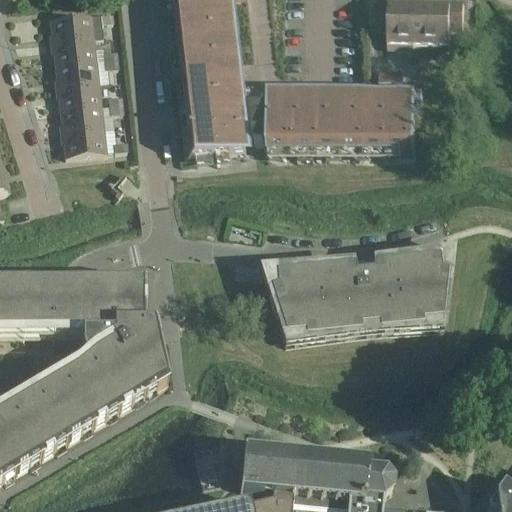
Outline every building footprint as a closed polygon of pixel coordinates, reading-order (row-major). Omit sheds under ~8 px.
[(180,34),(232,28),(228,0),(214,0),(177,4),(180,34)] [(376,35),(388,36),(388,54),(413,55),(413,50),(414,50),(415,5),(389,4),(377,4),(376,35)] [(415,5),(414,50),(424,50),(440,50),(440,56),(449,56),(450,36),(463,36),(464,7),(451,6),(417,5),(415,5)] [(111,20),(49,27),(52,50),(92,45),(93,45),(102,44),(100,30),(112,28),(111,20)] [(184,65),(235,59),(232,28),(180,34),(184,65)] [(92,45),(52,50),(55,73),(95,68),(94,56),(93,45),(92,45)] [(103,67),(116,65),(115,57),(102,59),(103,67)] [(184,65),(187,96),(239,90),(235,59),(184,65)] [(104,77),(117,75),(116,65),(103,67),(104,77)] [(95,68),(55,73),(57,96),(98,91),(97,79),(95,68)] [(374,78),(374,89),(386,89),(386,77),(374,78)] [(386,77),(386,89),(398,89),(398,77),(386,77)] [(187,96),(190,122),(242,115),(239,90),(187,96)] [(98,91),(57,96),(60,118),(101,113),(98,91)] [(121,103),(107,104),(108,113),(121,111),(121,103)] [(294,157),(294,105),(268,105),(268,117),(265,117),(264,117),(264,137),(264,157),(294,157)] [(294,157),(324,157),(324,105),(294,105),(294,157)] [(324,157),(354,156),(354,105),(324,105),(324,157)] [(354,156),(384,156),(384,105),(354,105),(354,156)] [(384,156),(415,156),(415,105),(384,105),(384,156)] [(251,111),(251,149),(261,149),(261,137),(264,137),(264,117),(265,117),(265,107),(264,107),(264,111),(251,111)] [(121,111),(108,113),(109,122),(110,122),(122,120),(121,111)] [(60,118),(63,141),(104,136),(101,113),(60,118)] [(190,122),(195,164),(219,161),(216,134),(227,132),(227,127),(236,126),(235,121),(243,120),(242,115),(190,122)] [(219,161),(247,158),(243,120),(235,121),(236,126),(227,127),(227,132),(216,134),(219,161)] [(104,136),(63,141),(66,164),(106,159),(105,148),(104,136)] [(114,159),(127,157),(126,149),(113,150),(114,159)] [(0,227),(3,226),(0,218),(0,202),(10,199),(6,186),(1,187),(0,182),(0,227)] [(266,281),(287,346),(441,331),(449,263),(372,270),(373,276),(355,278),(354,272),(266,281)] [(0,290),(0,489),(167,391),(156,346),(144,346),(144,333),(143,318),(143,288),(130,288),(125,288),(99,289),(95,289),(79,289),(62,289),(0,290)] [(242,458),(239,497),(272,500),(292,502),(291,511),(292,511),(381,511),(382,511),(382,508),(382,507),(382,505),(391,498),(392,487),(385,479),(384,478),(367,476),(368,467),(366,467),(366,470),(353,468),(353,465),(352,465),(350,465),(350,468),(338,467),(339,464),(336,464),(336,467),(324,466),(324,463),(322,462),(322,465),(310,464),(311,461),(308,461),(308,464),(294,463),(295,460),(292,459),(292,462),(252,459),(242,458)] [(491,511),(490,511),(511,511),(511,483),(510,486),(508,490),(496,505),(493,508),(491,511)] [(290,511),(291,511),(292,502),(272,500),(271,506),(244,511),(290,511)]
